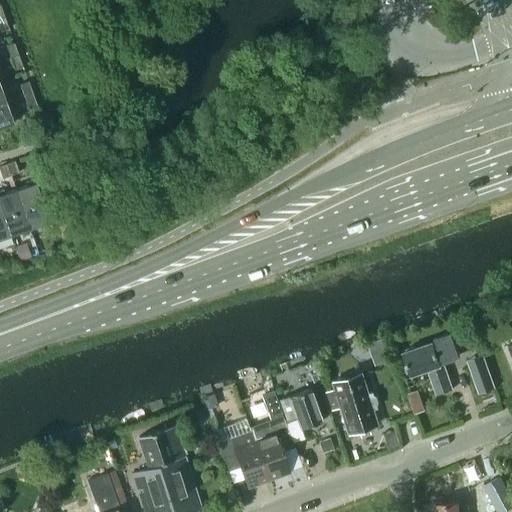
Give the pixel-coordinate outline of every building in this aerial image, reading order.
[(6,17),(0,19),(0,26),(2,32),(10,29),(6,17)] [(19,55),(15,43),(7,46),(11,58),(19,55)] [(19,55),(11,58),(15,70),(24,68),(19,55)] [(33,94),(29,82),(20,85),(25,97),(33,94)] [(0,83),(0,105),(8,102),(1,83),(0,83)] [(33,94),(25,97),(29,109),(37,106),(33,94)] [(0,127),(15,122),(8,102),(0,105),(0,127)] [(17,161),(8,164),(12,176),(21,173),(17,161)] [(12,176),(8,164),(0,166),(0,171),(3,180),(12,176)] [(36,182),(16,189),(30,229),(50,222),(36,182)] [(16,189),(0,194),(0,205),(11,236),(30,229),(16,189)] [(0,205),(0,239),(11,236),(0,205)] [(444,360),(455,356),(448,336),(403,352),(411,376),(428,371),(436,395),(454,389),(444,360)] [(467,360),(469,367),(479,394),(496,388),(486,361),(484,354),(467,360)] [(330,382),(333,389),(318,394),(321,403),(325,401),(329,411),(338,407),(347,435),(378,426),(373,410),(377,408),(376,405),(377,402),(375,397),(373,395),(372,392),(368,393),(361,373),(330,382)] [(301,429),(322,421),(310,389),(280,399),(287,419),(296,416),(301,429)] [(202,405),(180,411),(184,424),(201,420),(206,436),(211,435),(202,405)] [(267,436),(254,440),(268,478),(289,471),(280,447),(293,442),(294,446),(294,447),(295,447),(283,418),(263,426),(267,436)] [(195,511),(202,509),(185,456),(175,425),(138,438),(148,468),(137,471),(137,472),(132,474),(143,511),(195,511)] [(249,431),(218,442),(228,471),(229,470),(228,470),(227,466),(239,462),(247,486),(268,478),(254,440),(253,441),(249,431)] [(330,438),(320,441),(323,452),(334,448),(330,438)] [(117,511),(117,510),(120,509),(106,473),(88,480),(99,511),(117,511)] [(501,511),(511,506),(511,500),(500,477),(485,485),(499,511),(501,511)] [(435,503),(435,511),(459,511),(459,508),(469,508),(468,498),(458,498),(458,502),(435,503)]
